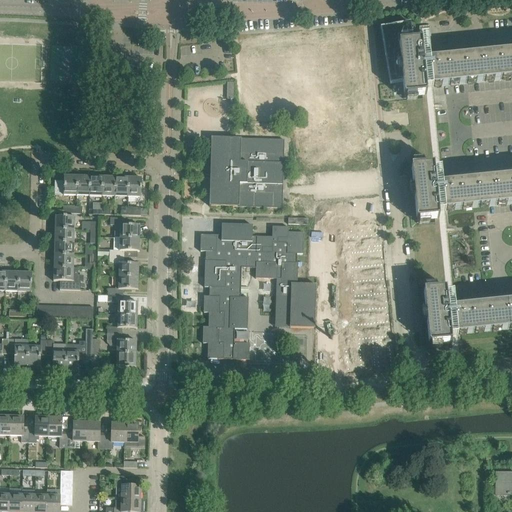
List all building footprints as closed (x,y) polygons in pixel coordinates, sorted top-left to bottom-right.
[(404,97),(422,95),(433,94),(433,87),(511,79),(511,55),(430,63),(428,37),(412,39),(409,24),(380,28),(390,85),(403,83),(404,97)] [(272,96),(270,64),(342,59),(344,89),(336,89),(338,106),(348,105),(350,139),(371,138),(369,109),(353,110),(352,104),(368,103),(367,96),(369,96),(366,50),(357,51),(356,36),(339,38),(339,43),(317,45),(316,41),(246,46),(247,62),(245,63),(248,114),(280,112),(279,96),(272,96)] [(433,94),(422,95),(429,165),(440,164),(433,94)] [(282,209),(283,178),(281,178),(281,165),(283,166),(284,141),(211,139),(210,169),(212,169),(212,176),(210,176),(209,207),(282,209)] [(511,180),(443,187),(440,164),(429,165),(411,167),(416,221),(434,219),(446,218),(445,211),(511,204),(511,180)] [(55,196),(63,196),(76,197),(77,177),(64,176),(64,182),(55,182),(55,196)] [(89,197),(90,177),(77,177),(76,197),(89,197)] [(102,198),(103,177),(90,177),(89,197),(102,198)] [(103,177),(102,198),(115,198),(115,178),(103,177)] [(128,178),(115,178),(115,198),(128,198),(128,178)] [(128,198),(141,199),(141,178),(128,178),(128,198)] [(55,230),(75,231),(75,218),(55,217),(55,230)] [(362,338),(346,340),(350,368),(399,363),(384,224),(372,225),(371,218),(348,220),(362,338)] [(446,218),(434,219),(435,228),(441,283),(441,289),(453,288),(446,218)] [(115,238),(115,239),(140,239),(140,226),(125,226),(125,219),(115,219),(110,219),(110,226),(120,226),(120,238),(115,238)] [(217,360),(249,361),(250,344),(234,344),(235,330),(247,330),(248,298),(240,298),(241,269),(256,269),(255,279),(276,280),(275,328),(315,329),(316,285),(297,285),(298,264),(297,264),(297,255),(303,255),(304,234),(288,233),(289,228),(272,228),(272,238),(252,238),(253,226),(222,225),(221,237),(200,236),(200,252),(210,253),(210,262),(205,262),(204,288),(209,288),(209,297),(204,297),(203,314),(209,314),(208,328),(203,328),(202,344),(208,344),(207,360),(217,360)] [(435,228),(421,229),(427,284),(441,283),(435,228)] [(55,230),(54,243),(75,244),(75,231),(55,230)] [(139,252),(140,239),(115,239),(115,251),(109,251),(109,258),(124,258),(124,252),(139,252)] [(74,256),(75,244),(54,243),(54,256),(74,256)] [(85,249),(85,257),(95,257),(95,249),(90,249),(91,245),(85,245),(85,249)] [(74,269),(74,256),(54,256),(54,269),(74,269)] [(85,265),(94,265),(95,257),(85,257),(85,265)] [(109,258),(109,264),(119,265),(118,277),(139,278),(139,265),(124,264),(124,258),(109,258)] [(54,269),(53,282),(60,282),(60,291),(80,291),(81,279),(77,279),(77,269),(74,269),(54,269)] [(19,273),(6,273),(5,293),(18,293),(19,273)] [(31,293),(32,273),(19,273),(18,293),(31,293)] [(115,290),(108,289),(108,296),(123,297),(123,290),(138,291),(139,278),(118,277),(116,277),(115,290)] [(511,305),(455,311),(453,288),(441,289),(424,291),(429,345),(447,343),(458,342),(458,335),(511,329),(511,305)] [(108,296),(108,303),(118,303),(117,316),(137,316),(138,303),(123,303),(123,297),(108,296)] [(117,316),(117,328),(107,328),(107,335),(122,335),(122,329),(137,329),(137,316),(117,316)] [(107,335),(107,341),(107,343),(110,346),(117,347),(116,354),(136,355),(137,342),(122,341),(122,335),(107,335)] [(0,346),(0,366),(2,366),(2,355),(8,355),(8,340),(2,340),(2,346),(0,346)] [(8,340),(8,355),(14,355),(14,367),(27,367),(28,347),(28,341),(15,340),(8,340)] [(27,367),(40,367),(41,356),(47,356),(47,341),(40,341),(40,347),(28,347),(27,367)] [(47,341),(47,356),(53,357),(52,372),(65,372),(66,352),(66,345),(54,345),(54,341),(47,341)] [(66,352),(65,372),(79,372),(79,357),(86,357),(86,347),(86,342),(79,342),(79,345),(66,345),(66,352)] [(458,342),(447,343),(449,360),(460,359),(458,342)] [(136,368),(136,355),(116,354),(116,367),(117,367),(117,375),(116,375),(130,376),(130,375),(129,375),(129,368),(136,368)] [(0,436),(10,436),(10,417),(0,417),(0,436)] [(24,418),(10,417),(10,436),(21,437),(21,444),(29,430),(23,430),(24,418)] [(35,431),(29,430),(36,444),(36,441),(39,441),(39,437),(48,437),(49,418),(35,418),(35,431)] [(67,449),(67,435),(62,435),(62,419),(49,418),(48,437),(60,438),(59,449),(67,449)] [(74,442),(86,442),(87,423),(73,423),(73,436),(67,435),(67,449),(74,449),(74,442)] [(105,450),(105,437),(100,436),(100,424),(87,423),(86,442),(98,443),(97,450),(105,450)] [(105,437),(105,450),(113,450),(113,444),(124,444),(125,425),(112,424),(111,437),(105,437)] [(124,444),(124,450),(138,450),(138,444),(144,445),(144,438),(138,438),(138,425),(125,425),(124,444)] [(511,473),(496,474),(496,494),(511,493),(511,473)] [(121,489),(121,500),(140,500),(141,487),(132,487),(132,481),(114,480),(114,481),(115,481),(115,489),(121,489)] [(22,496),(21,511),(33,511),(34,496),(34,493),(35,492),(35,491),(22,491),(22,496)] [(47,493),(46,511),(59,511),(60,506),(60,500),(60,495),(60,491),(47,491),(47,493)] [(34,496),(33,511),(46,511),(47,493),(34,493),(34,496)] [(8,511),(9,495),(0,495),(0,511),(8,511)] [(9,495),(8,511),(21,511),(22,496),(9,495)] [(114,508),(113,511),(142,511),(143,501),(140,500),(121,500),(116,500),(115,508),(114,508)]
